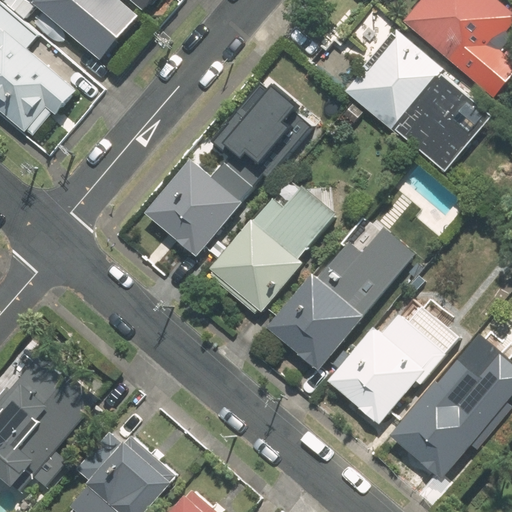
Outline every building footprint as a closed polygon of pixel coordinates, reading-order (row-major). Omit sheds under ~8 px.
[(30,0),(103,62),(140,19),(117,0),(30,0)] [(134,0),(150,13),(160,0),(134,0)] [(511,10),(499,0),(423,0),(406,21),(471,76),(511,27),(511,10)] [(348,89),(446,171),(497,111),(399,28),(348,89)] [(0,41),(0,111),(32,138),(53,112),(60,118),(80,93),(7,32),(0,41)] [(344,105),(310,74),(293,93),(326,124),(344,105)] [(152,215),(199,255),(307,129),(289,115),(297,106),(272,84),(268,89),(262,83),(213,140),(227,152),(207,176),(195,165),(152,215)] [(306,262),(301,258),(338,213),(305,186),(286,209),(276,201),(258,222),(255,220),(213,269),(264,312),(306,262)] [(334,289),(366,316),(418,254),(386,227),(364,254),(351,243),(321,278),(334,289)] [(316,274),(270,328),(320,370),(366,316),(334,289),(321,278),(316,274)] [(377,327),(331,381),(383,424),(419,381),(422,383),(442,359),(406,329),(395,342),(377,327)] [(454,481),(447,475),(511,394),(511,368),(471,336),(390,438),(437,475),(422,494),(435,505),(454,481)] [(0,401),(0,471),(21,489),(32,477),(47,489),(70,462),(55,450),(100,398),(45,350),(0,401)] [(145,511),(178,474),(134,435),(126,444),(108,429),(74,468),(92,484),(73,505),(80,511),(145,511)] [(220,511),(194,489),(174,511),(220,511)]
